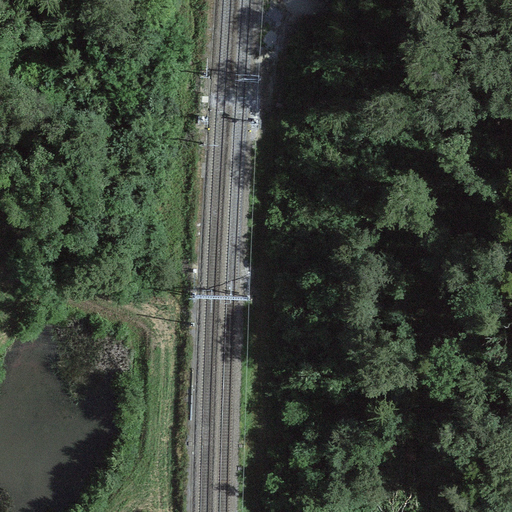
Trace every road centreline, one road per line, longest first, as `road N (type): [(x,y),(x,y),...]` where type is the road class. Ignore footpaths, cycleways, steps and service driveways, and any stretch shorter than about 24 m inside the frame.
road 1 (track): [(277,511),(300,0)]
road 2 (track): [(0,270),(99,154)]
